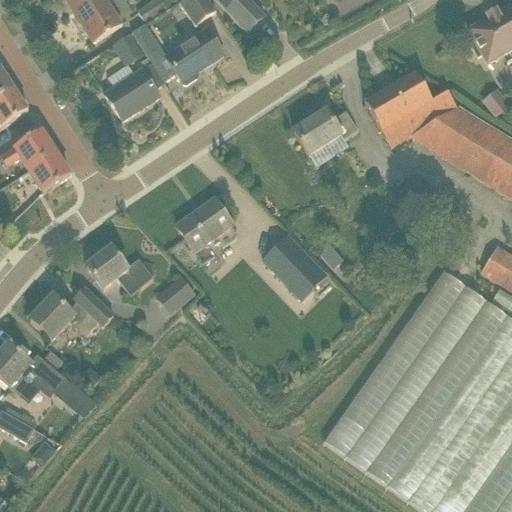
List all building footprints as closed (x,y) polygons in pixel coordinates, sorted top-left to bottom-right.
[(62,0),(73,15),(95,0),(62,0)] [(103,0),(95,0),(73,15),(93,47),(122,28),(103,0)] [(204,0),(189,0),(178,8),(195,30),(215,15),(204,0)] [(249,5),(254,0),(212,0),(247,36),(264,20),(249,5)] [(136,15),(144,27),(166,13),(158,1),(136,15)] [(511,9),(497,18),(495,16),(486,21),(487,23),(468,34),(473,43),(468,45),(477,61),(482,58),(487,67),(511,52),(511,9)] [(207,34),(165,61),(183,89),(186,89),(197,82),(197,79),(196,77),(223,59),(207,34)] [(131,39),(112,51),(124,70),(143,57),(131,39)] [(0,101),(13,93),(0,71),(0,101)] [(141,75),(104,98),(122,125),(159,101),(141,75)] [(432,105),(415,77),(364,106),(390,151),(411,139),(457,113),(447,96),(432,105)] [(491,119),(507,110),(497,92),(481,102),(491,119)] [(13,93),(0,101),(0,133),(28,115),(13,93)] [(457,113),(411,139),(511,201),(511,145),(458,112),(457,113)] [(357,136),(345,117),(332,125),(326,116),(293,136),(308,160),(340,140),(343,145),(357,136)] [(21,161),(29,174),(55,158),(41,135),(1,161),(1,162),(7,170),(21,161)] [(70,180),(55,158),(29,174),(43,197),(70,180)] [(232,229),(214,204),(176,230),(194,256),(195,256),(203,268),(215,259),(207,247),(232,229)] [(0,221),(0,238),(10,229),(1,220),(0,221)] [(288,242),(264,266),(301,305),(326,281),(288,242)] [(511,298),(511,258),(496,249),(479,278),(511,298)] [(127,273),(111,252),(86,271),(103,293),(117,283),(130,301),(152,283),(138,264),(127,273)] [(511,511),(511,325),(463,290),(443,276),(323,447),(416,511),(511,511)] [(252,277),(223,304),(245,328),(274,300),(252,277)] [(194,298),(181,282),(162,297),(175,313),(194,298)] [(67,315),(52,300),(30,324),(51,345),(69,327),(84,341),(98,327),(102,331),(113,319),(85,293),(74,304),(76,306),(67,315)] [(65,384),(55,374),(37,359),(29,367),(7,349),(0,357),(0,384),(19,401),(34,384),(52,399),(65,384)] [(45,361),(57,372),(63,366),(50,355),(45,361)] [(0,433),(25,448),(34,433),(0,414),(0,433)]
